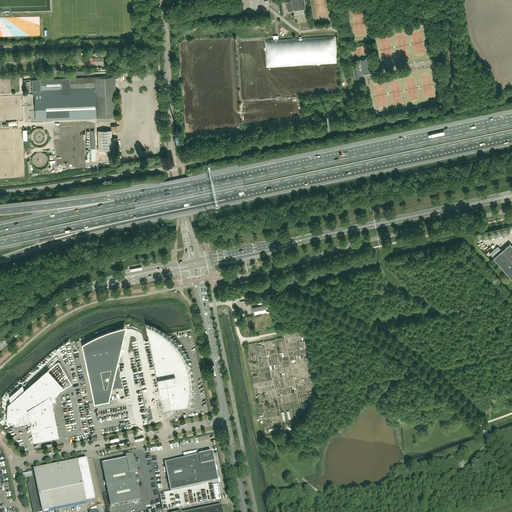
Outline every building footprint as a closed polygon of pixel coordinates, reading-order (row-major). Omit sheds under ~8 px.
[(305,8),(303,0),(283,0),(285,4),(286,4),(287,11),(305,8)] [(299,38),(264,40),(266,68),(338,63),(336,36),(302,38),(301,38),(301,37),(301,36),(299,37),(299,38)] [(374,72),(372,62),(371,57),(357,60),(358,65),(352,66),(355,79),(360,78),(360,79),(361,79),(360,75),(374,72)] [(116,116),(115,89),(115,76),(95,77),(69,78),(32,79),(32,90),(32,94),(35,94),(36,120),(45,119),(45,120),(51,120),(51,119),(91,117),(116,116)] [(115,149),(115,138),(112,138),(111,130),(98,130),(98,150),(115,149)] [(511,228),(502,231),(503,237),(511,234),(511,228)] [(498,246),(489,253),(511,279),(511,246),(510,244),(502,251),(498,246)] [(252,308),(253,315),(266,312),(265,305),(252,308)] [(191,380),(189,371),(189,369),(189,368),(190,367),(190,365),(189,364),(188,364),(187,364),(186,362),(182,353),(176,346),(170,339),(165,335),(162,333),(154,328),(146,325),(148,333),(157,378),(159,385),(158,385),(163,410),(189,405),(191,400),(192,390),(191,380)] [(115,366),(118,355),(121,340),(122,340),(122,339),(125,335),(123,334),(125,327),(117,329),(117,330),(113,331),(112,331),(110,330),(106,333),(100,335),(99,334),(95,338),(94,338),(94,339),(91,341),(90,340),(88,342),(87,340),(84,342),(85,343),(83,344),(86,358),(87,358),(88,361),(87,361),(91,377),(100,375),(103,389),(94,391),(96,401),(108,399),(110,388),(122,386),(118,365),(115,366)] [(59,437),(52,402),(55,402),(55,398),(52,399),(51,395),(64,387),(48,369),(24,391),(22,385),(10,397),(11,402),(8,405),(7,422),(14,418),(15,425),(30,423),(34,442),(59,437)] [(140,501),(136,482),(138,480),(136,479),(135,474),(138,473),(138,472),(137,473),(135,462),(134,460),(132,458),(130,457),(126,457),(126,456),(126,460),(102,465),(111,507),(140,501)] [(216,479),(213,464),(214,464),(214,463),(213,464),(212,461),(211,458),(209,457),(206,456),(203,457),(203,456),(199,457),(192,458),(191,457),(189,458),(189,459),(167,463),(165,464),(166,464),(172,491),(170,491),(171,492),(173,491),(211,483),(211,484),(218,482),(217,479),(216,479)] [(96,502),(87,460),(27,472),(29,484),(27,484),(33,511),(44,511),(86,504),(96,502)]
